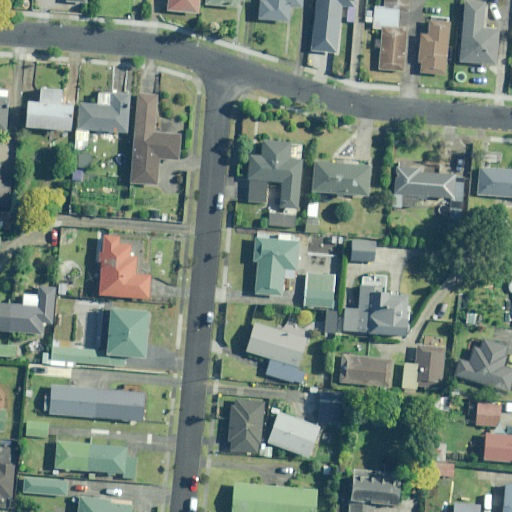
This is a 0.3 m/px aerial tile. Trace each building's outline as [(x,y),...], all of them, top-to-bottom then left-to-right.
[(47,0),(46,13),(61,14),(62,8),(70,8),(70,0),(47,0)] [(198,13),(198,0),(166,0),(166,11),(198,13)] [(251,0),(251,8),(242,7),(242,28),(274,29),(275,16),(291,17),(292,0),(251,0)] [(326,64),(328,15),(339,16),(340,0),(298,0),(293,61),(310,63),(326,64)] [(392,0),(368,0),(368,15),(392,16),(392,0)] [(511,0),(505,0),(503,38),(511,38),(511,0)] [(443,72),(458,73),(468,73),(479,74),(481,35),(470,35),(471,12),(446,11),(443,72)] [(383,18),(355,16),(354,39),(364,39),(362,81),(391,82),(393,37),(382,37),(383,18)] [(432,29),(410,29),(409,44),(405,43),(404,81),(431,82),(431,44),(432,29)] [(9,86),(0,85),(0,131),(4,132),(9,86)] [(47,98),(24,97),(23,111),(13,110),(12,136),(58,138),(59,112),(46,112),(47,98)] [(166,168),(167,140),(144,139),(139,139),(141,104),(119,102),(113,193),(136,195),(136,192),(140,192),(142,166),(166,168)] [(61,138),(113,141),(114,117),(115,104),(98,103),(98,113),(63,112),(61,138)] [(258,151),(245,150),(242,199),(262,200),(263,176),(276,177),(275,205),(295,206),(297,157),(284,156),(285,139),(259,137),(258,151)] [(90,154),(76,153),(74,169),(88,170),(90,154)] [(0,205),(7,206),(9,185),(1,184),(2,167),(0,166),(0,205)] [(353,173),(298,171),(297,200),(352,202),(353,173)] [(439,176),(377,173),(376,205),(386,206),(385,217),(401,218),(401,206),(438,208),(439,176)] [(511,182),(462,180),(460,206),(511,209),(511,182)] [(320,205),(306,205),(305,232),(319,232),(320,205)] [(9,212),(0,211),(0,231),(8,232),(9,212)] [(309,257),(333,258),(334,245),(342,245),(342,236),(310,235),(309,257)] [(88,242),(86,261),(82,261),(81,272),(86,273),(84,306),(95,306),(113,307),(136,309),(137,283),(121,282),(123,253),(106,252),(107,243),(88,242)] [(236,269),(240,269),(237,305),(267,308),(270,272),(283,273),(285,250),(238,246),(236,269)] [(360,250),(336,249),(336,266),(360,266),(360,250)] [(318,282),(290,281),(288,314),(317,315),(318,282)] [(44,295),(23,293),(22,305),(0,303),(0,331),(42,334),(44,295)] [(344,296),(343,317),(326,316),(325,341),(393,345),(394,320),(391,320),(392,305),(357,303),(358,297),(344,296)] [(476,313),(465,313),(465,324),(476,324),(476,313)] [(136,316),(96,314),(93,364),(134,366),(136,316)] [(296,347),(237,332),(229,360),(253,367),(249,385),(284,393),(288,376),(296,347)] [(17,345),(0,344),(0,356),(16,357),(17,345)] [(498,380),(488,376),(491,367),(495,357),(468,348),(465,358),(458,355),(453,372),(443,369),(438,384),(491,402),(496,386),(498,380)] [(403,398),(404,397),(426,398),(428,356),(400,355),(400,373),(389,373),(387,398),(403,398)] [(374,367),(326,366),(325,392),(374,393),(374,367)] [(129,400),(35,395),(33,424),(127,429),(129,400)] [(328,401),(301,400),(300,432),(327,433),(328,401)] [(250,411),(215,409),(213,461),(247,463),(250,411)] [(489,415),(459,412),(457,435),(487,437),(489,415)] [(308,437),(264,420),(251,451),(295,468),(308,437)] [(504,471),(510,472),(511,471),(511,422),(506,423),(505,445),(469,443),(467,469),(504,471)] [(0,503),(1,504),(2,496),(12,497),(15,464),(17,443),(2,441),(1,453),(0,453),(0,503)] [(40,477),(103,481),(102,487),(119,487),(120,468),(109,468),(110,454),(41,450),(40,477)] [(439,488),(440,473),(412,471),(411,485),(439,488)] [(64,480),(22,478),(21,498),(63,499),(64,480)] [(385,511),(387,483),(337,481),(335,511),(347,511),(385,511)] [(303,511),(304,494),(219,489),(217,511),(303,511)] [(511,511),(511,498),(511,496),(489,494),(487,511),(511,511)]
